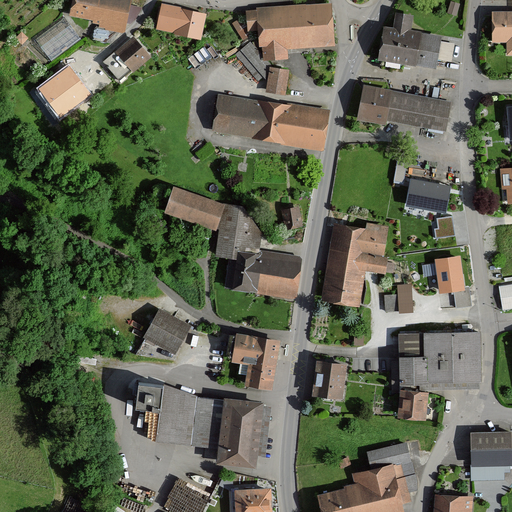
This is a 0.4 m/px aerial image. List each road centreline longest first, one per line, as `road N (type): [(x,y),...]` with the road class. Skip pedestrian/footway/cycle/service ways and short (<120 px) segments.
road 1 (tertiary): [(291,511),(288,453),(301,336),(353,62)]
road 2 (residential): [(467,86),(490,355),(487,385),(473,409)]
road 3 (track): [(0,199),(133,262)]
